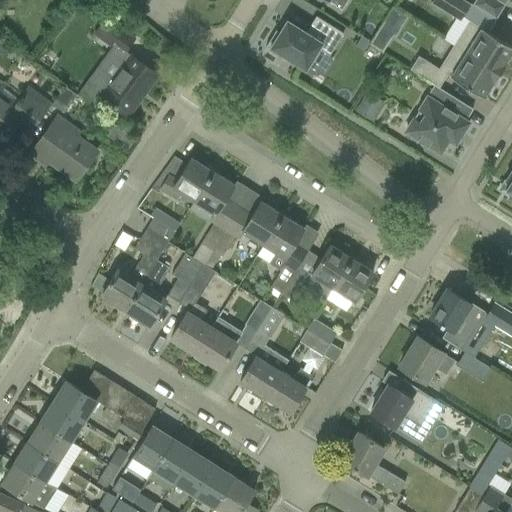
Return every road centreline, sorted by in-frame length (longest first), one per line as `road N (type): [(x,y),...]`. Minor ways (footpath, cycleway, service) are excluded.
road 1 (residential): [(298,469),(53,312)]
road 2 (residential): [(419,263),(177,113)]
road 3 (residential): [(440,230),(219,53)]
road 4 (residential): [(298,469),(308,437),(419,263)]
road 5 (residential): [(86,247),(177,113)]
